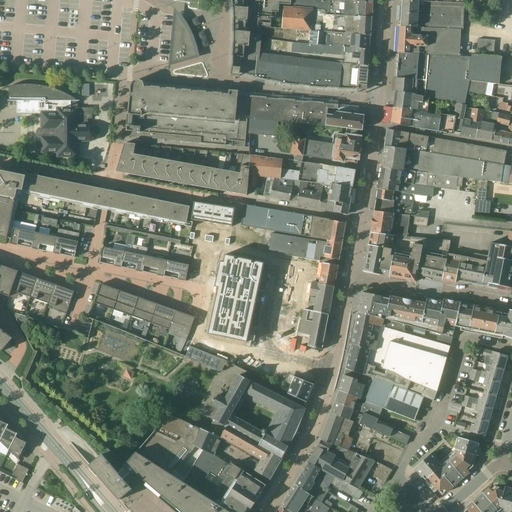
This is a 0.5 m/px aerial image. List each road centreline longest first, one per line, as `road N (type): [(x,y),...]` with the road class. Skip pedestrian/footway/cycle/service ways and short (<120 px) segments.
road 1 (residential): [(93,269),(195,289),(198,305),(191,311),(91,275)]
road 2 (residential): [(394,479),(435,425),(458,345),(511,351)]
road 3 (secondary): [(91,490),(0,384)]
road 4 (residential): [(245,202),(108,182)]
